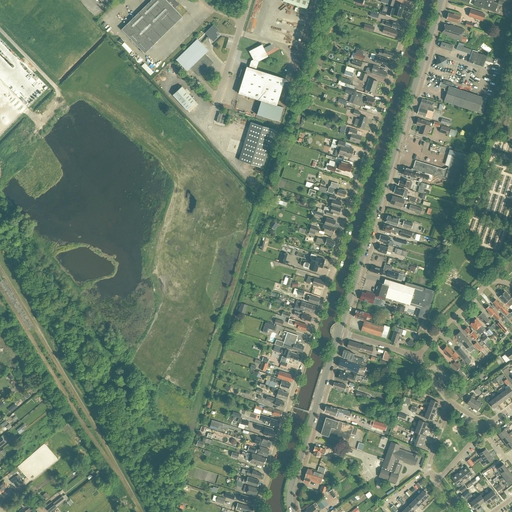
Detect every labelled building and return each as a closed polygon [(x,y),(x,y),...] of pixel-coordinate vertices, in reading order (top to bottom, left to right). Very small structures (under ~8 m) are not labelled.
[(145,54),(182,17),(175,9),(179,4),(174,0),(151,0),(121,29),(145,54)] [(283,0),(283,1),(306,9),(309,0),(283,0)] [(461,0),(462,1),(479,7),(495,13),(497,6),(495,5),(494,6),(493,5),(494,0),(461,0)] [(394,15),(400,17),(404,6),(397,4),(395,9),(389,7),(389,6),(386,14),(393,17),(394,15)] [(485,14),(470,9),(468,16),(483,21),(485,14)] [(460,24),(461,23),(459,22),(461,16),(454,14),(453,15),(448,13),(447,16),(446,18),(446,19),(446,20),(460,24)] [(400,30),(401,25),(396,24),(396,23),(392,22),(392,23),(383,20),(382,24),(396,29),(396,28),(400,30)] [(465,43),(467,38),(463,37),(465,30),(450,25),(450,26),(445,24),(442,34),(447,35),(447,36),(461,41),(465,43)] [(214,34),(218,30),(213,25),(205,33),(213,41),(217,37),(214,34)] [(395,37),(397,31),(384,27),(382,33),(395,37)] [(199,77),(213,63),(205,54),(208,50),(197,39),(176,60),(187,71),(190,68),(199,77)] [(451,51),(452,46),(449,45),(449,44),(441,42),(440,48),(451,51)] [(243,78),(238,94),(261,101),(257,115),(279,122),(283,108),(277,105),(285,79),(256,70),(259,61),(268,57),(262,45),(249,51),(253,60),(251,68),(246,67),(245,71),(241,70),(239,77),(243,78)] [(458,46),(456,50),(471,55),(468,62),(483,67),(485,63),(489,65),(490,62),(495,64),(496,59),(492,57),(487,56),(479,54),(472,51),(463,48),(458,46)] [(389,60),(382,57),(382,58),(380,57),(380,58),(375,56),(373,61),(380,63),(381,64),(382,64),(388,66),(389,60)] [(436,65),(444,68),(447,60),(439,57),(436,65)] [(351,64),(361,67),(362,62),(352,59),(351,64)] [(149,75),(152,72),(143,63),(140,66),(149,75)] [(351,77),(354,69),(347,66),(344,74),(351,77)] [(367,69),(366,72),(381,77),(382,76),(385,77),(386,76),(387,76),(387,75),(387,74),(387,73),(382,71),(378,69),(377,70),(372,69),(368,68),(367,69)] [(365,82),(368,74),(361,72),(359,80),(365,82)] [(344,86),(344,83),(350,85),(351,81),(345,78),(343,77),(343,78),(342,78),(340,85),(344,86)] [(374,92),(378,82),(369,79),(366,90),(374,92)] [(440,83),(439,87),(445,89),(444,90),(447,91),(444,101),(482,113),(487,100),(470,94),(470,93),(470,94),(449,87),(442,84),(442,83),(442,84),(440,83)] [(195,102),(182,87),(172,95),(186,110),(195,102)] [(374,103),(375,99),(367,96),(362,94),(357,93),(354,92),(355,90),(347,87),(345,92),(359,97),(365,99),(365,100),(369,101),(374,103)] [(372,106),(374,103),(369,101),(365,100),(365,99),(359,97),(359,99),(360,99),(360,100),(364,102),(364,103),(372,106)] [(435,106),(436,103),(428,100),(427,101),(422,99),(418,114),(422,116),(426,117),(432,119),(434,110),(433,109),(434,105),(435,106)] [(225,125),(227,115),(219,113),(216,122),(225,125)] [(364,128),(367,118),(361,116),(359,119),(356,118),(354,124),(364,128)] [(430,127),(431,123),(418,119),(416,125),(421,126),(419,132),(427,135),(429,127),(430,127)] [(262,168),(275,130),(251,122),(238,161),(262,168)] [(439,132),(448,135),(450,128),(441,125),(439,132)] [(359,143),(361,136),(356,134),(357,130),(350,128),(348,134),(351,135),(349,140),(359,143)] [(339,140),(339,141),(333,139),(331,146),(336,148),(334,156),(338,157),(339,154),(350,158),(353,149),(344,146),(345,142),(339,140)] [(434,166),(434,168),(415,162),(412,169),(425,173),(433,175),(447,179),(448,177),(459,181),(462,182),(466,172),(469,160),(452,155),(448,167),(444,169),(434,166)] [(342,169),(349,172),(351,164),(340,161),(339,164),(330,161),(327,169),(334,171),(336,167),(338,168),(337,169),(341,170),(342,169)] [(412,170),(404,167),(403,169),(402,169),(401,172),(402,173),(402,174),(406,175),(406,176),(410,177),(409,179),(414,180),(415,175),(416,176),(418,176),(431,180),(432,176),(433,175),(425,173),(424,174),(418,172),(419,171),(412,169),(412,170)] [(410,188),(412,184),(412,182),(408,181),(408,180),(407,180),(406,180),(403,179),(403,182),(399,181),(398,182),(398,183),(398,184),(410,188)] [(406,196),(408,190),(395,186),(395,189),(394,189),(393,191),(394,192),(393,193),(399,194),(399,195),(401,196),(401,195),(406,196)] [(344,197),(346,191),(338,189),(337,191),(330,189),(329,192),(344,197)] [(331,206),(332,206),(339,208),(341,202),(335,200),(337,197),(330,195),(329,200),(332,202),(331,206)] [(402,207),(404,200),(392,196),(390,203),(402,207)] [(420,214),(422,209),(410,205),(409,210),(420,214)] [(323,214),(325,214),(331,216),(333,213),(339,215),(341,208),(339,208),(332,206),(331,209),(327,208),(326,212),(322,210),(321,213),(323,214)] [(387,217),(387,218),(386,218),(385,218),(385,219),(385,220),(385,221),(385,222),(397,226),(399,219),(388,216),(387,217)] [(333,227),(335,221),(326,218),(324,224),(325,225),(333,227)] [(412,233),(384,224),(384,225),(383,225),(383,227),(382,230),(390,233),(391,231),(395,233),(395,232),(397,232),(397,231),(400,232),(399,235),(410,238),(412,233)] [(334,228),(333,227),(325,225),(323,232),(332,234),(334,228)] [(390,238),(380,235),(379,240),(383,241),(382,242),(388,244),(389,243),(391,243),(391,241),(389,241),(390,238)] [(326,239),(326,240),(317,237),(315,242),(322,244),(322,243),(325,244),(325,245),(329,246),(329,245),(333,247),(334,242),(330,240),(326,239)] [(388,245),(388,247),(380,245),(378,251),(386,254),(387,251),(391,252),(393,247),(388,245)] [(311,259),(310,264),(305,263),(305,262),(304,263),(303,266),(303,267),(304,267),(309,269),(317,271),(318,267),(322,268),(323,264),(324,264),(325,263),(325,262),(325,261),(324,261),(325,260),(317,257),(316,256),(316,255),(311,254),(310,258),(310,259),(311,259)] [(383,269),(371,266),(369,271),(397,279),(399,273),(391,271),(392,267),(385,264),(383,269)] [(314,278),(308,276),(306,283),(309,284),(311,282),(313,283),(312,285),(318,287),(318,286),(323,287),(325,281),(314,278)] [(430,309),(435,291),(433,290),(405,282),(405,285),(390,280),(388,285),(383,284),(379,282),(375,294),(385,297),(387,298),(418,308),(423,309),(421,318),(423,318),(426,319),(429,308),(430,309)] [(385,297),(375,294),(370,293),(366,292),(366,293),(362,292),(360,299),(372,303),(378,305),(380,299),(382,299),(384,300),(385,297)] [(511,299),(505,292),(502,294),(511,305),(511,299)] [(511,305),(502,294),(499,297),(508,307),(511,305)] [(308,302),(318,305),(320,299),(315,298),(315,297),(310,295),(308,302)] [(313,313),(316,307),(296,300),(294,309),(299,311),(300,308),(305,309),(305,311),(313,313)] [(496,300),(493,302),(496,306),(496,307),(500,312),(501,311),(509,319),(511,316),(499,302),(499,303),(496,300)] [(236,311),(244,314),(247,305),(239,302),(236,311)] [(415,315),(404,311),(405,307),(400,305),(398,312),(416,317),(421,318),(423,309),(418,308),(415,315)] [(492,309),(489,306),(486,309),(489,312),(488,312),(491,316),(492,315),(497,320),(500,317),(492,309)] [(361,331),(381,337),(381,336),(385,338),(388,327),(384,325),(384,326),(365,321),(367,317),(372,319),(373,315),(360,311),(360,312),(356,310),(354,317),(358,318),(358,319),(364,321),(361,331)] [(311,318),(312,317),(307,315),(303,313),(295,311),(294,315),(296,316),(301,317),(301,319),(304,321),(305,320),(310,322),(311,321),(311,320),(312,319),(311,318)] [(485,324),(489,320),(482,313),(478,316),(485,324)] [(476,318),(473,321),(483,332),(485,329),(481,325),(482,324),(476,318)] [(307,325),(295,321),(289,319),(288,323),(294,325),(294,326),(298,327),(297,329),(305,331),(307,325)] [(480,329),(473,321),(470,324),(475,330),(476,330),(480,334),(483,332),(480,329)] [(499,321),(496,324),(504,333),(506,335),(509,333),(507,331),(507,330),(499,321)] [(275,335),(277,327),(271,325),(268,333),(275,335)] [(397,333),(399,328),(395,327),(390,341),(396,343),(399,334),(397,333)] [(473,340),(477,337),(472,331),(471,332),(467,327),(464,330),(469,336),(473,340)] [(467,348),(471,344),(460,331),(456,335),(459,339),(458,340),(463,345),(463,344),(467,348)] [(485,343),(490,339),(486,335),(481,339),(485,343)] [(302,352),(304,347),(299,345),(299,344),(294,343),(293,346),(276,340),(275,345),(292,350),(292,349),(302,352)] [(359,351),(359,350),(371,354),(373,348),(349,341),(347,347),(359,351)] [(481,347),(476,342),(473,345),(478,350),(479,350),(480,351),(482,349),(481,348),(481,347)] [(454,353),(446,346),(442,350),(446,354),(449,358),(451,356),(455,360),(458,356),(454,352),(454,353)] [(459,347),(455,351),(463,360),(467,356),(459,347)] [(511,348),(501,357),(506,362),(510,359),(511,357),(511,348)] [(298,359),(300,360),(301,356),(300,355),(300,354),(297,353),(297,354),(291,352),(291,351),(286,350),(283,357),(282,356),(280,363),(281,363),(281,365),(286,367),(287,363),(286,363),(288,356),(290,357),(289,358),(298,361),(298,359)] [(348,359),(347,361),(359,364),(362,365),(364,360),(354,357),(355,354),(350,353),(350,352),(344,350),(342,357),(348,359)] [(265,371),(268,364),(262,362),(260,369),(265,371)] [(461,373),(461,372),(458,369),(456,371),(462,379),(463,378),(465,377),(461,373)] [(292,382),(293,376),(284,373),(284,374),(282,373),(279,371),(277,377),(292,382)] [(352,376),(340,372),(338,378),(343,380),(345,381),(345,380),(347,381),(348,378),(355,380),(356,377),(359,378),(360,376),(353,374),(352,376)] [(468,374),(466,375),(462,372),(461,373),(465,377),(463,378),(466,382),(467,381),(465,379),(469,375),(468,374)] [(290,387),(291,386),(290,385),(291,384),(287,383),(287,382),(271,377),(270,381),(281,384),(280,386),(283,387),(284,387),(289,388),(289,387),(290,387)] [(337,388),(337,390),(341,391),(342,390),(347,392),(348,389),(346,388),(347,385),(340,383),(340,384),(335,382),(333,387),(337,388)] [(501,387),(504,390),(509,397),(511,394),(511,390),(509,387),(505,389),(504,388),(505,388),(503,386),(501,387)] [(286,399),(288,393),(283,391),(272,387),(271,392),(277,394),(276,397),(280,399),(281,398),(286,399)] [(503,401),(509,397),(504,390),(500,393),(499,392),(500,391),(498,389),(496,391),(499,394),(503,401)] [(471,407),(476,400),(472,398),(473,397),(474,397),(475,395),(473,393),(466,403),(471,407)] [(498,404),(503,401),(499,394),(495,397),(494,395),(495,395),(493,393),(491,395),(494,398),(498,404)] [(276,399),(266,396),(265,399),(275,402),(274,404),(277,406),(278,405),(283,407),(283,406),(284,405),(284,404),(284,403),(284,402),(281,401),(276,399)] [(479,401),(480,398),(478,397),(476,400),(471,407),(477,411),(481,404),(477,401),(478,400),(479,401)] [(498,404),(494,398),(490,401),(489,399),(490,399),(488,397),(486,398),(493,408),(498,404)] [(436,408),(438,402),(431,399),(429,403),(427,403),(428,402),(425,401),(424,404),(428,405),(436,408)] [(11,412),(17,407),(15,404),(9,408),(11,412)] [(433,414),(436,408),(428,405),(427,409),(425,409),(425,408),(423,407),(422,409),(426,411),(433,414)] [(350,416),(351,412),(340,408),(339,409),(331,407),(331,408),(326,406),(325,412),(329,413),(329,414),(330,415),(331,415),(332,415),(337,417),(339,412),(343,413),(343,414),(350,416)] [(282,412),(268,408),(264,407),(263,410),(267,411),(266,413),(271,415),(279,417),(279,416),(280,416),(281,416),(282,412)] [(431,420),(433,414),(426,411),(424,415),(423,414),(421,413),(420,415),(431,420)] [(278,427),(280,421),(250,412),(249,416),(266,422),(265,424),(274,427),(274,426),(278,427)] [(326,417),(321,434),(348,443),(351,434),(355,435),(358,427),(326,417)] [(385,431),(387,425),(374,420),(372,427),(385,431)] [(424,429),(427,422),(419,420),(417,424),(416,424),(416,423),(414,422),(413,424),(417,426),(424,429)] [(217,430),(219,424),(211,422),(209,428),(217,430)] [(9,424),(3,429),(5,432),(12,427),(9,424)] [(277,431),(273,430),(273,429),(257,424),(256,429),(264,431),(266,432),(265,435),(271,436),(275,437),(277,431)] [(422,434),(424,429),(417,426),(415,430),(414,429),(411,428),(410,430),(417,433),(418,432),(422,434)] [(498,434),(501,439),(508,434),(505,430),(506,429),(507,430),(509,428),(507,426),(498,434)] [(511,432),(511,431),(508,434),(501,439),(505,444),(511,439),(509,435),(510,434),(511,435),(511,433),(511,432)] [(425,435),(422,434),(418,432),(417,433),(416,437),(414,437),(415,436),(412,435),(411,437),(415,439),(423,442),(425,435)] [(264,439),(256,436),(254,443),(270,448),(272,441),(266,439),(264,438),(264,439)] [(420,448),(423,442),(415,439),(414,443),(412,443),(412,442),(410,441),(409,443),(420,448)] [(400,445),(391,442),(385,459),(380,457),(379,460),(384,462),(379,477),(396,483),(399,475),(396,474),(397,472),(398,472),(401,465),(398,464),(399,459),(415,465),(417,458),(419,459),(420,456),(414,454),(398,448),(400,445)] [(267,457),(269,449),(259,446),(258,450),(256,449),(257,448),(249,446),(247,450),(255,453),(257,453),(267,457)] [(314,450),(314,451),(313,454),(320,457),(320,456),(323,457),(323,458),(336,462),(338,456),(332,455),(331,457),(324,455),(326,449),(322,448),(319,447),(315,446),(315,447),(314,447),(314,449),(314,450)] [(480,461),(483,459),(489,454),(486,449),(479,453),(482,457),(480,458),(480,457),(478,459),(480,461)] [(265,463),(266,459),(262,457),(262,456),(252,453),(252,454),(247,453),(246,456),(260,461),(265,463)] [(483,466),(493,459),(489,454),(483,459),(485,462),(484,463),(484,462),(482,464),(483,466)] [(264,466),(265,463),(260,461),(246,456),(245,459),(249,461),(249,462),(259,465),(264,466)] [(499,472),(498,473),(498,472),(496,474),(497,476),(500,473),(507,469),(503,463),(497,468),(499,472)] [(471,477),(473,476),(466,466),(461,469),(466,476),(470,473),(471,474),(470,475),(471,477)] [(480,475),(480,474),(474,466),(472,468),(476,473),(478,476),(480,475)] [(321,484),(325,469),(319,467),(317,471),(311,469),(311,470),(307,469),(304,478),(310,480),(321,484)] [(260,478),(261,474),(256,472),(257,471),(253,470),(252,472),(243,468),(241,473),(254,477),(255,476),(260,478)] [(468,479),(466,476),(461,469),(456,473),(461,479),(465,477),(466,478),(465,478),(466,481),(468,479)] [(504,478),(511,474),(507,469),(500,473),(503,477),(502,478),(501,477),(499,479),(501,481),(504,478)] [(456,473),(451,477),(456,483),(458,487),(461,484),(463,483),(461,479),(456,473)] [(511,480),(511,475),(511,474),(504,478),(507,482),(506,483),(505,482),(503,484),(505,486),(511,480)] [(16,476),(11,480),(14,485),(15,484),(17,487),(22,484),(19,481),(19,480),(21,479),(18,475),(16,476)] [(243,483),(257,487),(259,481),(247,477),(246,480),(243,479),(243,480),(238,478),(237,480),(242,482),(243,483)] [(0,493),(0,494),(9,488),(4,481),(0,483),(0,493)] [(255,495),(257,489),(257,488),(248,486),(245,485),(243,491),(246,492),(246,493),(251,495),(251,494),(255,495)] [(464,485),(458,489),(461,493),(467,489),(464,485)] [(485,490),(487,494),(492,500),(497,496),(492,490),(488,493),(487,491),(488,491),(487,489),(485,490)] [(420,492),(418,493),(424,499),(429,495),(423,490),(421,492),(420,492)] [(487,494),(483,496),(482,495),(483,495),(481,492),(479,494),(480,494),(484,501),(486,504),(492,500),(487,494)] [(424,499),(418,493),(417,495),(417,496),(416,498),(421,503),(424,499)] [(484,501),(480,494),(476,497),(475,496),(476,495),(474,493),(472,495),(474,498),(475,498),(479,504),(484,501)] [(250,504),(252,498),(241,494),(239,501),(250,504)] [(62,496),(53,503),(57,507),(57,508),(66,500),(63,497),(62,496)] [(475,498),(474,498),(471,501),(470,499),(471,499),(469,497),(467,499),(474,508),(479,504),(475,498)] [(421,503),(416,498),(414,499),(413,499),(411,500),(418,506),(421,503)] [(418,506),(411,500),(410,502),(410,503),(409,504),(414,510),(418,506)] [(52,501),(45,507),(49,511),(50,511),(57,507),(53,503),(52,501)] [(307,509),(307,510),(304,511),(318,511),(315,507),(317,505),(321,510),(326,506),(323,501),(317,505),(316,502),(307,509)] [(252,511),(254,508),(238,503),(236,509),(242,511),(252,511)]
